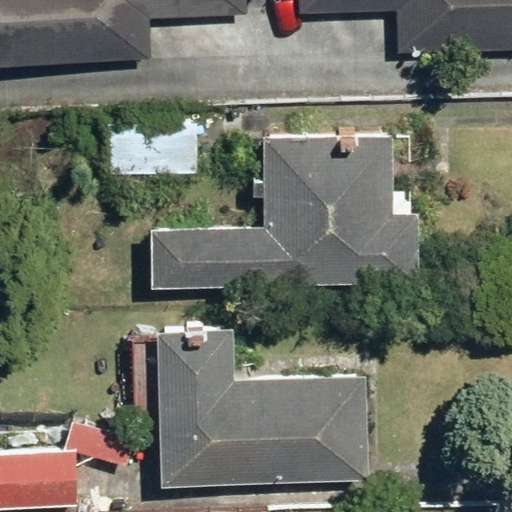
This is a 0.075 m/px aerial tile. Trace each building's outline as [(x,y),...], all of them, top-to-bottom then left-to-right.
[(0,0),(0,49),(162,53),(163,0),(176,0),(254,2),(253,0),(0,0)] [(409,2),(409,41),(511,40),(511,0),(310,0),(311,2),(409,2)] [(210,113),(120,108),(117,161),(206,166),(210,113)] [(277,190),(277,212),(165,210),(164,270),(432,281),(435,203),(415,202),(418,117),(278,115),(277,165),(257,165),(257,189),(277,190)] [(171,390),(169,469),(379,470),(380,358),(247,358),(247,309),(173,308),(173,323),(141,322),(139,389),(171,390)] [(90,438),(0,432),(0,493),(86,499),(90,438)]
